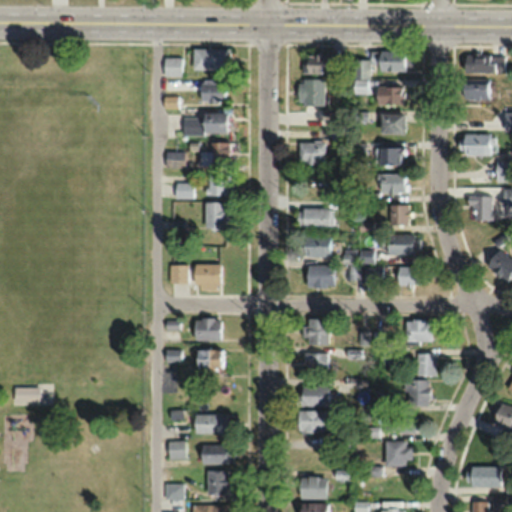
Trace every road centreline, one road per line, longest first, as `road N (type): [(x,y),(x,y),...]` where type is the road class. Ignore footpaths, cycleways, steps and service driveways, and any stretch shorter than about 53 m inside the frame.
road 1 (residential): [(266,511),(268,21)]
road 2 (residential): [(483,368),(480,320),(440,206),(436,0)]
road 3 (residential): [(158,302),(511,306)]
road 4 (secondary): [(0,19),(268,21)]
road 5 (secondary): [(268,21),(511,24)]
road 6 (residential): [(437,511),(446,455),(469,395),(511,329)]
